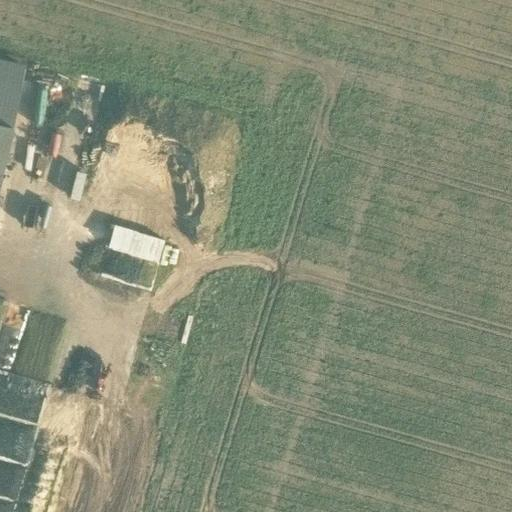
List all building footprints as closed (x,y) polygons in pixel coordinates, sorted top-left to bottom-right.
[(0,61),(0,166),(22,66),(0,61)] [(91,125),(64,134),(67,144),(94,136),(91,125)] [(80,174),(57,179),(61,201),(84,197),(80,174)] [(31,262),(10,371),(54,379),(74,270),(31,262)] [(0,511),(7,511),(10,500),(0,498),(0,511)]
